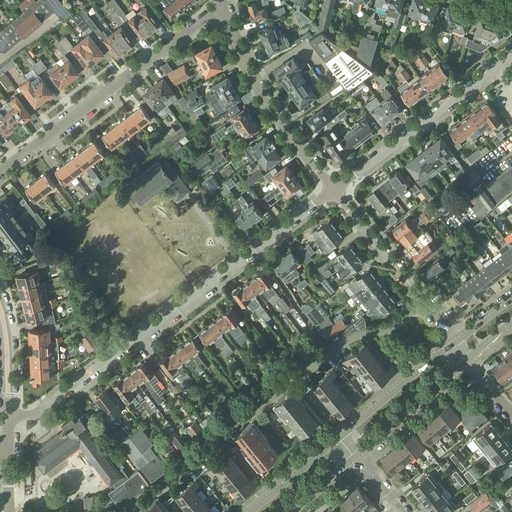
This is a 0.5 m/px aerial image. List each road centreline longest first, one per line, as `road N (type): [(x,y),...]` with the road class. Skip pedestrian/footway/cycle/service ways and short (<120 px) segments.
road 1 (residential): [(7,415),(35,415),(333,190)]
road 2 (residential): [(129,511),(348,336),(392,329),(426,304)]
road 3 (residential): [(0,172),(224,4)]
road 4 (residential): [(333,190),(511,56)]
road 5 (residential): [(333,190),(244,59),(224,4)]
road 6 (tertiary): [(457,343),(339,437)]
road 7 (tertiary): [(355,458),(471,363)]
road 8 (tertiary): [(339,437),(243,511)]
